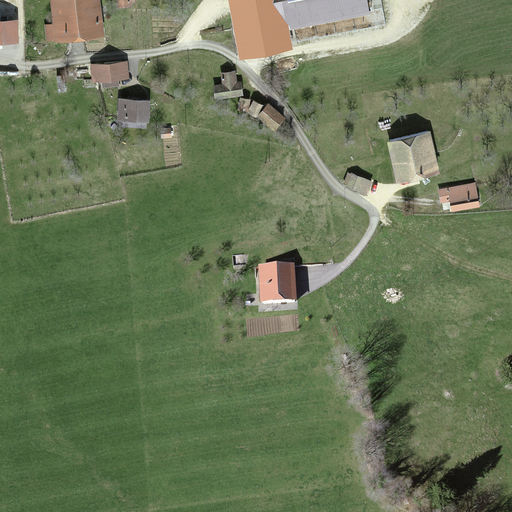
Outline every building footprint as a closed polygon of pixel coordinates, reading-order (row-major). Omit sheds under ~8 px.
[(103,0),(53,0),(57,22),(46,24),(48,41),(109,34),(103,0)] [(369,13),(366,0),(277,0),(278,2),(280,2),(285,29),(369,13)] [(278,2),(231,10),(239,57),(288,49),(285,29),(280,2),(278,2)] [(0,42),(18,42),(18,20),(0,20),(0,42)] [(126,63),(90,64),(90,83),(127,82),(126,63)] [(234,71),(221,73),(223,84),(215,85),(216,98),(243,95),(241,82),(236,82),(234,71)] [(250,100),(240,98),(238,111),(248,113),(250,100)] [(149,103),(120,101),(118,120),(148,122),(149,103)] [(269,104),(259,115),(275,130),(285,119),(269,104)] [(431,132),(388,143),(398,182),(441,172),(431,132)] [(372,183),(347,175),(343,187),(369,194),(372,183)] [(476,184),(449,189),(453,211),(480,205),(476,184)] [(262,272),(262,306),(295,305),(295,271),(262,272)]
